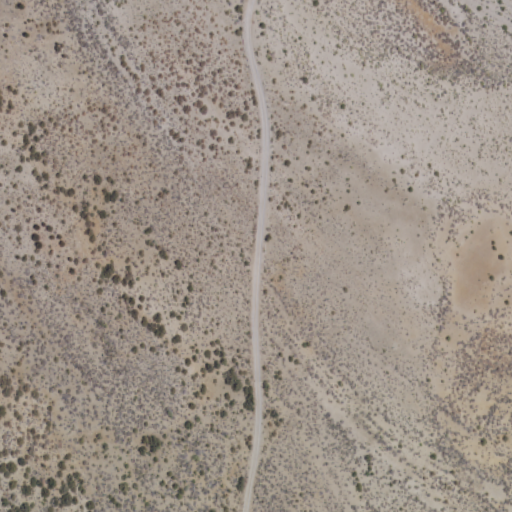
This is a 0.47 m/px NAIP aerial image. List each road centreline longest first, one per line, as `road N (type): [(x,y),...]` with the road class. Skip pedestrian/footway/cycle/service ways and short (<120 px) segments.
road 1 (track): [(244,511),(255,440),(261,226)]
road 2 (track): [(261,226),(264,110),(247,51),(250,0)]
